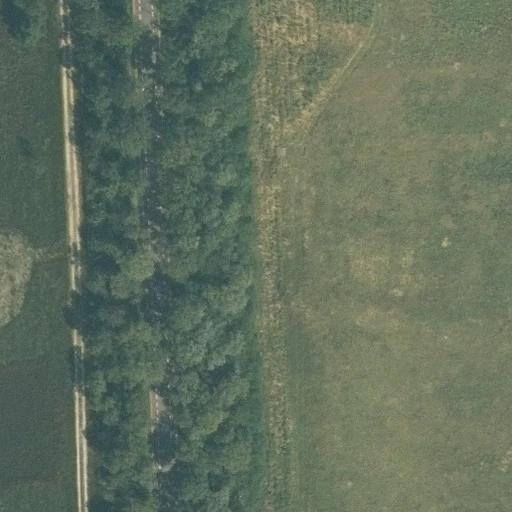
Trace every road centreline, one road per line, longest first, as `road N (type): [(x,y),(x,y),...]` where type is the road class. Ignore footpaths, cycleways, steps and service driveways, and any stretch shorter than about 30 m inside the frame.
road 1 (track): [(377,0),(373,23),(300,141),(300,511)]
road 2 (track): [(67,0),(95,511)]
road 3 (secondary): [(167,511),(144,0)]
